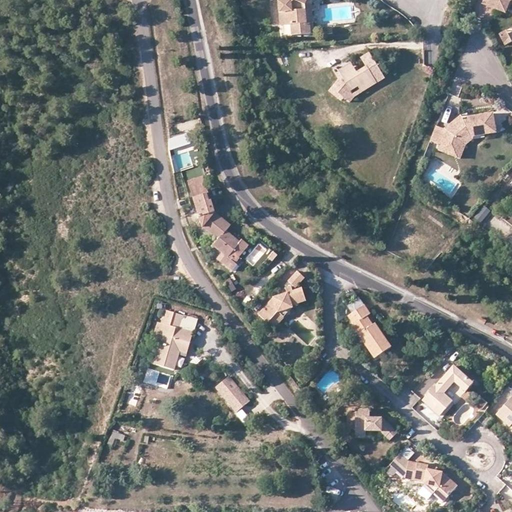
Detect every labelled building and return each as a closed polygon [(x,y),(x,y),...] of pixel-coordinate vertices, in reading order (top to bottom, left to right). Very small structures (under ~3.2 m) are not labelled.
[(307,23),(306,4),(307,0),(279,0),(279,1),(281,26),(291,25),(292,35),(311,34),(310,22),(307,23)] [(502,0),(509,0),(510,2),(511,1),(511,0),(484,0),(483,5),(498,11),(502,0)] [(506,14),(510,2),(509,0),(502,0),(498,11),(506,14)] [(282,28),(282,37),(291,37),(291,28),(282,28)] [(510,42),(505,31),(498,35),(504,46),(510,42)] [(361,59),(367,68),(375,82),(377,86),(385,81),(370,54),(361,59)] [(340,74),(342,77),(354,69),(352,65),(339,73),(340,74)] [(354,69),(342,77),(351,93),(358,89),(362,95),(370,90),(368,87),(375,82),(367,68),(357,74),(354,69)] [(342,77),(340,74),(336,77),(339,81),(329,93),(342,103),(344,100),(351,104),(356,99),(362,95),(358,89),(351,93),(342,77)] [(447,132),(442,147),(453,151),(457,146),(460,146),(470,138),(493,134),(491,114),(465,118),(466,121),(461,122),(456,126),(456,125),(447,132)] [(456,126),(461,122),(460,116),(452,119),(456,125),(456,126)] [(437,128),(431,143),(442,147),(447,132),(437,128)] [(191,145),(187,135),(170,140),(171,151),(191,145)] [(453,151),(442,147),(440,152),(462,160),(467,145),(473,142),(470,138),(460,146),(457,146),(453,151)] [(203,227),(216,212),(207,176),(191,180),(203,227)] [(482,206),(474,219),(483,225),(491,211),(482,206)] [(231,224),(216,212),(203,227),(216,237),(218,240),(213,245),(225,255),(221,261),(232,271),(237,264),(228,256),(234,249),(241,242),(226,230),(231,224)] [(243,239),(241,242),(234,249),(240,255),(249,244),(243,239)] [(259,314),(269,323),(279,312),(295,307),(294,304),(307,301),(302,288),(295,290),(305,278),(297,271),(285,284),(288,292),(274,297),(259,314)] [(363,304),(348,314),(355,324),(353,326),(375,358),(392,347),(376,324),(374,325),(367,316),(370,314),(363,304)] [(279,312),(269,323),(275,328),(295,307),(279,312)] [(169,325),(172,314),(163,311),(160,322),(157,333),(164,335),(157,364),(175,369),(180,353),(181,350),(187,352),(193,332),(179,328),(169,325)] [(196,321),(182,317),(172,314),(169,325),(179,328),(193,332),(196,321)] [(454,366),(423,399),(440,415),(453,401),(445,393),(454,382),(465,391),(473,383),(454,366)] [(251,402),(231,376),(217,387),(237,413),(251,402)] [(511,398),(497,414),(510,426),(511,425),(511,398)] [(436,426),(442,419),(419,403),(414,410),(436,426)] [(356,412),(348,412),(348,429),(356,429),(356,435),(366,435),(367,431),(382,432),(390,440),(397,433),(383,417),(371,417),(371,409),(356,409),(356,412)] [(238,414),(242,426),(250,423),(246,411),(238,414)] [(413,439),(408,447),(416,453),(422,446),(413,439)] [(407,447),(401,454),(408,460),(414,453),(407,447)] [(401,454),(401,453),(391,465),(406,478),(409,461),(408,460),(401,454)] [(428,469),(428,465),(409,461),(406,478),(424,482),(424,484),(439,487),(449,496),(458,486),(443,472),(437,471),(428,469)] [(439,487),(424,484),(444,502),(449,496),(439,487)]
